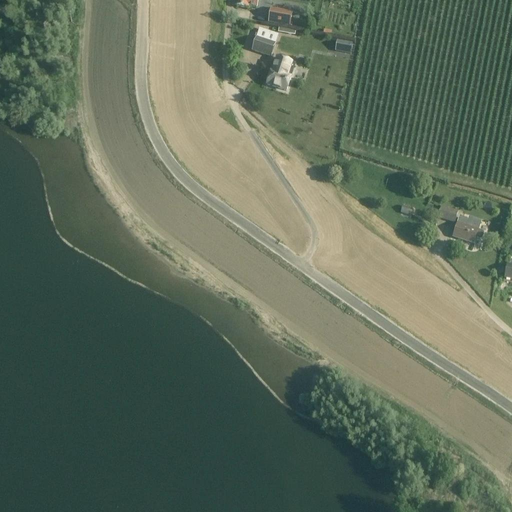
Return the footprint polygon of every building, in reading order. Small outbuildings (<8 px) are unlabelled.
[(237,0),(236,7),(248,9),(250,0),(237,0)] [(292,13),(271,10),(269,23),(290,27),(292,13)] [(297,35),(297,28),(280,27),(279,34),(297,35)] [(275,44),(257,39),(253,51),(271,57),(275,44)] [(335,52),(350,55),(352,45),(337,42),(335,52)] [(267,85),(286,91),(291,78),(295,64),(292,63),(277,58),(273,72),(272,72),(267,85)] [(400,214),(411,217),(413,210),(403,207),(400,214)] [(455,224),(459,212),(441,207),(438,219),(455,224)] [(468,222),(459,219),(453,238),(474,245),(476,239),(481,240),(483,239),(484,234),(483,232),(467,227),(468,222)]
